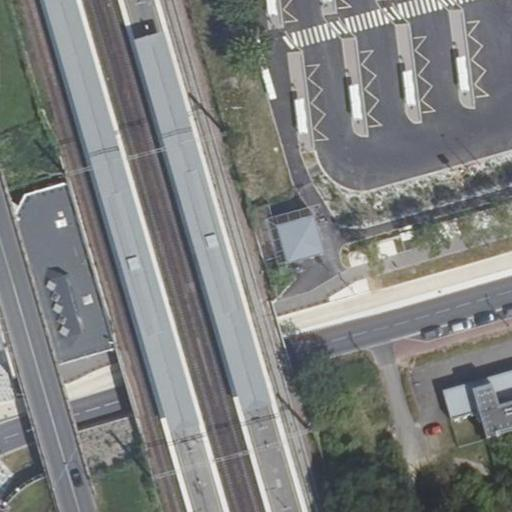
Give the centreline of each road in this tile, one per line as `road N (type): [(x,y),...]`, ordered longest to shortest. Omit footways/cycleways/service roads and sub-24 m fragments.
road 1 (unclassified): [(0,441),(278,347),(511,287)]
road 2 (residential): [(0,243),(78,511)]
